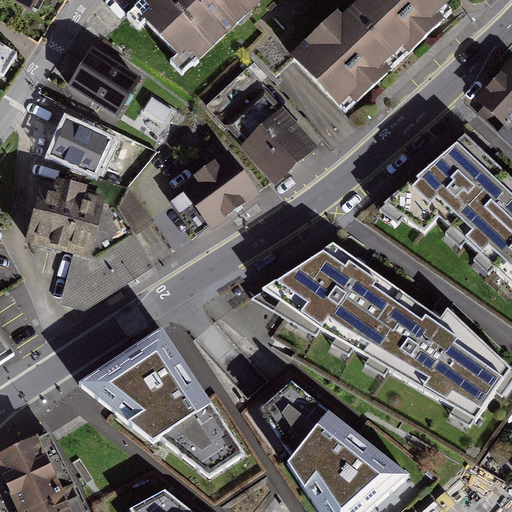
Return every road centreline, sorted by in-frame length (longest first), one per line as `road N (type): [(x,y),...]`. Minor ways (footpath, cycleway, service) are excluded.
road 1 (unknown): [(161,302),(248,381),(275,438),(270,456),(215,496),(130,444)]
road 2 (residential): [(321,200),(74,356)]
road 3 (residential): [(511,23),(321,200)]
road 4 (residential): [(321,200),(511,345)]
